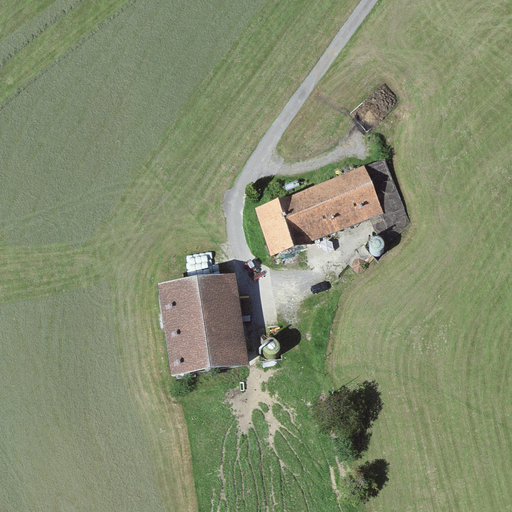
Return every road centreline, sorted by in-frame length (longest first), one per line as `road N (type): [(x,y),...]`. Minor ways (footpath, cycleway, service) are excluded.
road 1 (unclassified): [(372,0),(242,190),(235,217),(254,275),(259,335)]
road 2 (track): [(259,335),(249,343),(253,397),(244,422),(205,452),(0,509)]
road 3 (track): [(295,285),(339,490),(351,511)]
